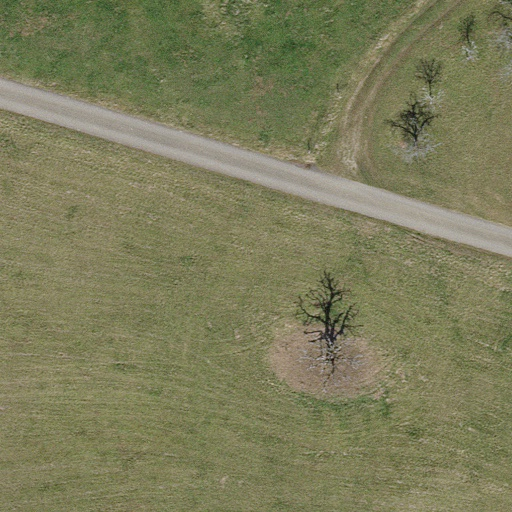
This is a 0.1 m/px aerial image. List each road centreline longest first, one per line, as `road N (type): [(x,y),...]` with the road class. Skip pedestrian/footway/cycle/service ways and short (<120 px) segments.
road 1 (unclassified): [(511,242),(0,99)]
road 2 (track): [(332,192),(368,92),(410,33),(450,0)]
